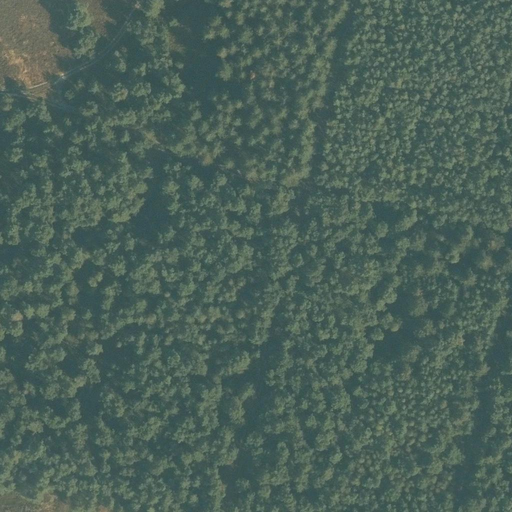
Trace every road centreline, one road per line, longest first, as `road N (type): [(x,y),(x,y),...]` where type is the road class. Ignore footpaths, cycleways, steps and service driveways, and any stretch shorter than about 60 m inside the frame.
road 1 (track): [(454,511),(511,301)]
road 2 (track): [(22,93),(92,62),(144,0)]
